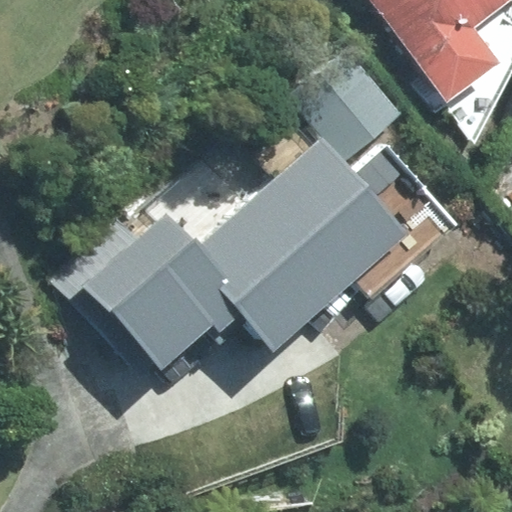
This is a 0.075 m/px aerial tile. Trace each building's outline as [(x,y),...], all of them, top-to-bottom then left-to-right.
[(450,25),(444,17),(470,0),(347,0),(356,13),(413,94),(468,55),(452,31),(450,25)] [(338,46),(276,95),(329,166),(393,117),(338,46)] [(443,128),(421,100),(400,117),(422,144),(443,128)] [(301,140),(165,258),(249,354),(385,237),(301,140)] [(187,308),(136,251),(75,305),(125,364),(187,308)]
